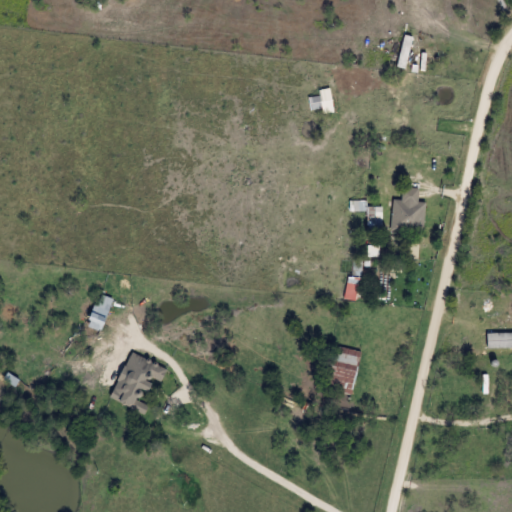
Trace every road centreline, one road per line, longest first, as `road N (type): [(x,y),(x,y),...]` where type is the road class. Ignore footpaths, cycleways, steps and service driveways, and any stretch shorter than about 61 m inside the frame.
road 1 (residential): [(392,511),(479,129),(511,37)]
road 2 (residential): [(365,320),(393,331),(438,318),(488,346),(499,397),(488,511)]
road 3 (residential): [(479,129),(423,123),(418,83),(439,56),(465,46),(506,46)]
